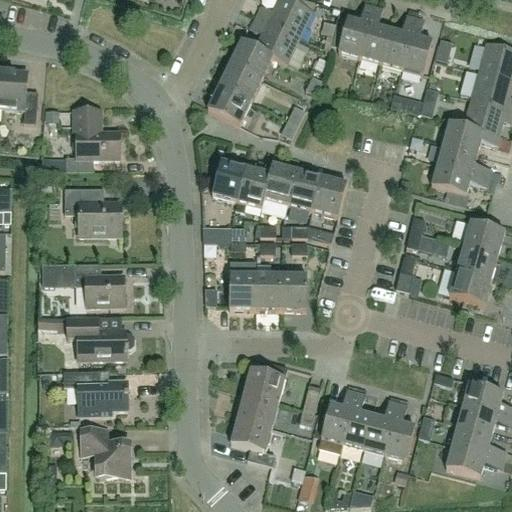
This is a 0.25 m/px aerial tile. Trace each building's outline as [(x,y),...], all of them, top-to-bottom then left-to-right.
[(9,0),(42,9),(44,0),(58,0),(63,1),(63,0),(9,0)] [(255,20),(299,41),(311,16),(278,1),(271,16),(259,10),(255,20)] [(358,64),(372,12),(363,9),(358,27),(346,23),(336,58),(358,64)] [(381,14),(372,12),(358,64),(379,69),(388,35),(376,32),(381,14)] [(255,20),(248,32),(260,38),(253,53),(253,54),(270,62),(285,69),(287,65),(299,41),(255,20)] [(400,38),(388,35),(379,69),(399,75),(413,23),(404,20),(400,38)] [(422,25),(413,23),(399,75),(421,81),(430,46),(418,43),(422,25)] [(239,46),(229,66),(261,82),(270,62),(253,54),(253,53),(239,46)] [(511,55),(485,48),(477,77),(511,86),(511,55)] [(229,66),(218,90),(249,106),(261,82),(229,66)] [(26,77),(3,76),(0,109),(0,113),(22,116),(21,129),(34,130),(36,106),(24,105),(26,77)] [(511,86),(477,77),(470,105),(511,116),(511,103),(508,102),(511,86)] [(321,86),(310,81),(304,95),(314,100),(321,86)] [(218,90),(205,115),(237,130),(249,106),(218,90)] [(425,93),(422,104),(430,106),(434,107),(437,96),(432,95),(425,93)] [(511,116),(470,105),(462,132),(497,141),(501,126),(511,129),(511,116)] [(293,111),(287,124),(298,129),(304,116),(293,111)] [(74,163),(63,163),(64,177),(92,177),(92,165),(118,165),(118,137),(99,137),(99,116),(71,116),(71,138),(74,138),(74,163)] [(298,129),(287,124),(280,139),(290,144),(298,129)] [(447,128),(442,149),(476,159),(479,147),(497,151),(499,142),(497,141),(462,132),(447,128)] [(442,149),(436,171),(488,185),(490,175),(473,171),(476,159),(442,149)] [(219,166),(210,201),(235,208),(244,173),(219,166)] [(271,169),(268,179),(262,204),(286,211),(296,176),(271,169)] [(488,185),(436,171),(430,192),(464,201),(468,188),(486,193),(488,185)] [(244,173),(235,208),(233,215),(244,218),(246,210),(259,214),(262,204),(268,179),(244,173)] [(320,182),(296,176),(286,211),(311,217),(320,182)] [(345,189),(320,182),(311,217),(336,223),(345,189)] [(119,208),(93,208),(93,194),(63,194),(63,220),(77,220),(77,242),(119,241),(119,208)] [(1,229),(9,229),(9,217),(1,217),(1,229)] [(408,237),(419,240),(423,225),(412,222),(408,237)] [(462,252),(496,262),(503,237),(469,227),(462,252)] [(259,230),(258,242),(274,242),(274,231),(259,230)] [(290,231),(290,242),(305,243),(306,231),(290,231)] [(229,244),(229,233),(201,233),(201,248),(228,249),(229,244)] [(229,233),(229,244),(244,245),(244,234),(229,233)] [(317,234),(314,245),(329,249),(332,238),(317,234)] [(419,240),(408,237),(405,252),(416,255),(419,240)] [(229,244),(228,249),(228,255),(244,256),(244,245),(229,244)] [(274,259),(274,248),(258,248),(258,259),(274,259)] [(305,260),(305,249),(290,248),(290,260),(305,260)] [(462,252),(455,276),(489,286),(496,262),(462,252)] [(399,277),(409,280),(413,264),(402,262),(399,277)] [(228,279),(227,315),(253,315),(254,280),(254,267),(228,267),(228,279)] [(122,281),(99,282),(99,269),(73,270),(73,292),(84,292),(85,312),(123,311),(122,281)] [(253,315),(278,316),(279,280),(279,272),(269,272),(268,280),(254,280),(253,315)] [(489,286),(455,276),(448,301),(482,311),(489,286)] [(409,280),(399,277),(398,277),(394,295),(408,298),(412,280),(409,280)] [(305,280),(279,280),(278,316),(304,316),(305,280)] [(217,310),(217,295),(205,295),(205,310),(217,310)] [(96,323),(65,323),(66,337),(66,344),(76,344),(76,366),(124,365),(124,354),(129,354),(133,350),(133,342),(129,338),(124,338),(124,335),(96,335),(96,323)] [(248,375),(242,399),(277,409),(286,374),(258,367),(255,376),(248,375)] [(77,420),(110,419),(110,416),(126,415),(125,385),(107,386),(107,390),(93,390),(93,376),(62,377),(62,392),(76,392),(77,420)] [(461,410),(511,423),(511,414),(498,411),(501,398),(467,389),(461,410)] [(307,390),(301,415),(313,418),(319,393),(307,390)] [(319,444),(317,454),(338,459),(341,450),(354,398),(345,395),(341,413),(328,409),(319,444)] [(363,400),(354,398),(341,450),(361,455),(370,421),(358,417),(363,400)] [(242,399),(235,424),(270,433),(277,409),(242,399)] [(382,424),(370,421),(361,455),(382,461),(396,409),(387,406),(382,424)] [(21,511),(25,408),(9,407),(5,511),(21,511)] [(405,411),(396,409),(382,461),(404,466),(413,432),(400,428),(405,411)] [(511,423),(461,410),(455,431),(490,440),(493,428),(511,433),(511,427),(511,423)] [(313,418),(301,415),(297,429),(309,432),(313,418)] [(270,433),(235,424),(229,448),(248,454),(245,465),(270,472),(273,460),(264,458),(270,433)] [(455,431),(450,452),(502,466),(504,457),(487,452),(490,440),(455,431)] [(106,448),(106,434),(79,434),(80,461),(94,460),(94,483),(129,482),(128,447),(106,448)] [(502,466),(450,452),(444,473),(478,483),(482,470),(499,475),(502,466)] [(309,502),(314,474),(299,472),(294,499),(309,502)]
